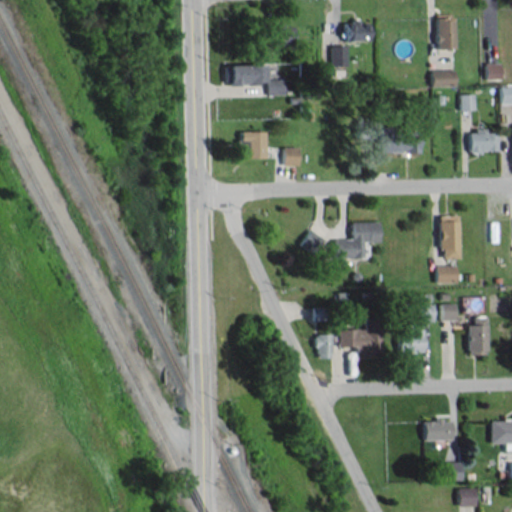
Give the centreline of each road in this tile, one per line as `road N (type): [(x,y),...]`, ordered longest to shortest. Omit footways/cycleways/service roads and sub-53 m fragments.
road 1 (tertiary): [(199,511),(189,0)]
road 2 (residential): [(218,188),(376,511)]
road 3 (residential): [(195,189),(511,181)]
road 4 (residential): [(314,388),(511,383)]
